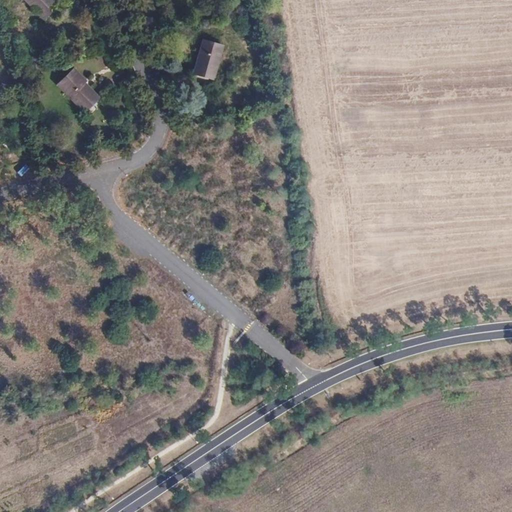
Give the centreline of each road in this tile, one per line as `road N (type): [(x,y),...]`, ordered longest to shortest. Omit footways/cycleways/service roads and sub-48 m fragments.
road 1 (unclassified): [(313,386),(121,511)]
road 2 (residential): [(96,171),(148,152),(161,121),(114,0)]
road 3 (unclassified): [(237,318),(109,207),(96,171)]
road 4 (unclassified): [(511,330),(434,340),(313,386)]
